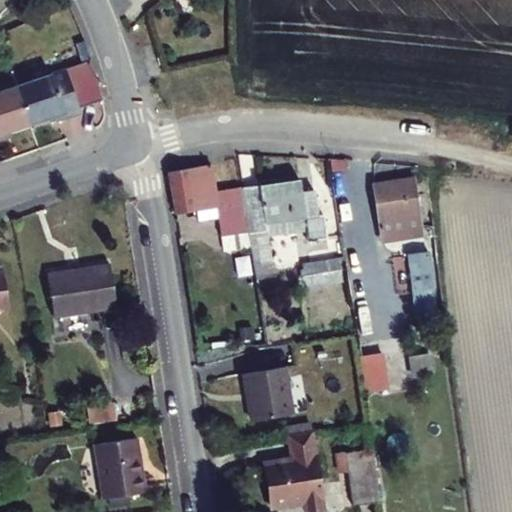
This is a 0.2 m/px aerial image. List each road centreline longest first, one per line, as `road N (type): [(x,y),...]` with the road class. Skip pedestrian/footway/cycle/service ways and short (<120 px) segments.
road 1 (residential): [(131,142),(147,185),(197,511)]
road 2 (residential): [(131,142),(262,129),(421,143)]
road 3 (residential): [(131,142),(131,118),(92,0)]
road 4 (residential): [(0,196),(131,142)]
